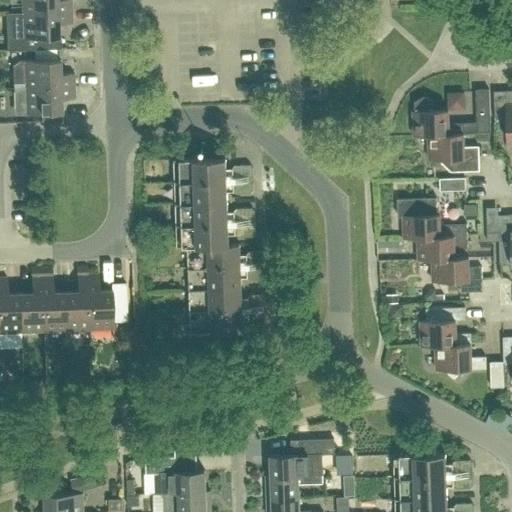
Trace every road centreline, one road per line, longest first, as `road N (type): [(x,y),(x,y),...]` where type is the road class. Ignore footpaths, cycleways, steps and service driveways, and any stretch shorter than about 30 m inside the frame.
road 1 (residential): [(0,445),(342,359)]
road 2 (residential): [(342,359),(339,202),(298,165)]
road 3 (residential): [(298,165),(249,119),(118,125)]
road 4 (residential): [(342,359),(511,447)]
road 5 (residential): [(290,0),(298,165)]
road 6 (residential): [(0,155),(23,130),(118,125)]
road 7 (residential): [(118,125),(114,0)]
